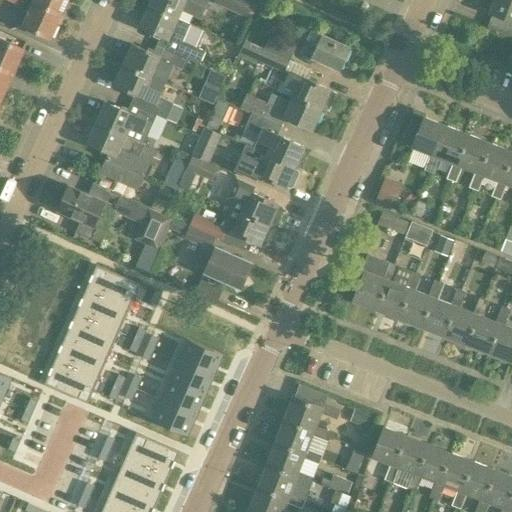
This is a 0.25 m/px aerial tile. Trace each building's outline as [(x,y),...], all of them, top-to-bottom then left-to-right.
[(60,16),(67,0),(33,0),(32,3),(60,16)] [(150,0),(148,6),(177,19),(181,11),(199,20),(208,0),(150,0)] [(214,0),(214,2),(247,17),(254,0),(214,0)] [(511,0),(493,0),(489,13),(511,22),(511,29),(509,36),(511,37),(511,0)] [(50,40),(60,16),(32,3),(21,27),(50,40)] [(167,40),(163,48),(202,66),(207,55),(191,47),(182,42),(190,25),(177,19),(148,6),(139,27),(167,40)] [(270,35),(263,50),(289,61),(295,47),(270,35)] [(321,36),(317,46),(304,40),(300,51),(312,57),(311,59),(339,71),(349,49),(321,36)] [(0,68),(13,75),(24,50),(0,39),(0,68)] [(245,40),(240,51),(258,59),(263,48),(245,40)] [(163,48),(159,57),(131,44),(122,65),(151,78),(151,77),(155,69),(167,75),(171,65),(181,70),(181,68),(197,76),(202,66),(163,48)] [(289,61),(263,50),(258,62),(284,73),(289,61)] [(151,77),(151,78),(122,65),(112,85),(133,95),(129,103),(155,115),(167,120),(167,119),(166,119),(173,103),(159,96),(165,83),(151,77)] [(212,67),(200,97),(215,103),(227,73),(212,67)] [(0,97),(2,98),(13,75),(0,68),(0,97)] [(335,95),(333,92),(289,72),(284,82),(280,81),(276,90),(292,98),(320,110),(321,109),(325,111),(328,109),(335,95)] [(311,131),(320,110),(292,98),(290,103),(271,94),(267,103),(246,94),(240,109),(251,114),(280,127),(284,118),(311,131)] [(155,115),(129,103),(125,112),(104,103),(95,123),(125,136),(143,144),(147,135),(155,115)] [(270,146),(266,156),(294,168),(303,148),(277,136),(280,127),(251,114),(246,126),(261,133),(258,141),(270,146)] [(423,118),(420,126),(410,122),(401,144),(429,155),(423,171),(432,174),(438,159),(434,157),(446,127),(423,118)] [(108,154),(107,157),(113,160),(125,166),(131,154),(149,162),(150,158),(140,153),(143,145),(143,144),(125,136),(95,123),(86,144),(108,154)] [(209,162),(221,135),(204,127),(192,155),(209,162)] [(454,183),(461,167),(457,166),(469,136),(446,127),(434,157),(438,159),(452,164),(446,179),(454,183)] [(477,192),(483,176),(479,174),(491,145),(469,136),(457,166),(461,167),(475,173),(468,188),(477,192)] [(499,200),(505,185),(501,183),(511,155),(511,152),(491,145),(479,174),(483,176),(497,181),(490,197),(499,200)] [(285,188),(294,168),(266,156),(252,149),(245,146),(241,155),(246,157),(238,173),(255,181),(258,176),(285,188)] [(137,189),(149,162),(131,154),(125,166),(113,160),(107,157),(100,173),(137,189)] [(511,155),(501,183),(505,185),(511,187),(511,155)] [(211,181),(217,168),(192,157),(186,170),(211,181)] [(175,159),(164,182),(173,186),(184,163),(175,159)] [(283,210),(281,207),(251,193),(254,186),(236,178),(227,198),(228,199),(224,206),(240,213),(268,226),(269,224),(273,225),(277,224),(283,210)] [(109,191),(104,203),(67,187),(57,211),(80,221),(75,232),(91,239),(96,227),(94,225),(100,211),(112,217),(114,213),(112,212),(114,208),(120,195),(109,191)] [(399,196),(382,190),(377,202),(394,209),(399,196)] [(150,209),(120,195),(114,208),(112,212),(114,213),(141,224),(143,225),(150,209)] [(259,246),(268,226),(240,213),(224,206),(220,214),(224,216),(220,224),(226,227),(232,230),(231,233),(259,246)] [(173,219),(150,209),(143,225),(141,224),(134,238),(160,249),(173,219)] [(221,239),(226,227),(220,224),(194,213),(189,225),(221,239)] [(403,235),(408,223),(382,213),(376,225),(403,235)] [(405,237),(426,246),(432,230),(411,222),(405,237)] [(183,239),(199,245),(199,244),(210,248),(215,237),(189,226),(183,239)] [(443,234),(437,249),(451,255),(457,239),(443,234)] [(511,256),(511,242),(505,239),(500,252),(511,256)] [(199,244),(199,245),(190,266),(204,272),(204,273),(240,289),(251,265),(215,249),(214,250),(210,248),(199,244)] [(493,268),(497,258),(484,254),(480,263),(493,268)] [(352,301),(375,310),(386,280),(382,279),(369,273),(375,258),(366,255),(360,271),(363,272),(352,301)] [(511,274),(511,261),(499,256),(494,268),(511,274)] [(375,310),(397,319),(409,289),(405,287),(391,282),(397,267),(389,263),(382,279),(386,280),(375,310)] [(96,265),(85,289),(129,308),(139,284),(96,265)] [(397,319),(420,328),(431,298),(427,296),(413,291),(419,275),(411,272),(405,287),(409,289),(397,319)] [(420,328),(442,336),(454,306),(450,305),(436,299),(442,284),(433,281),(427,296),(431,298),(420,328)] [(85,289),(75,313),(118,332),(129,308),(85,289)] [(442,336),(464,345),(476,315),(472,313),(459,308),(465,293),(456,289),(450,305),(454,306),(442,336)] [(149,302),(157,305),(161,294),(154,291),(149,302)] [(464,345),(487,354),(499,324),(494,322),(481,317),(487,302),(478,298),(472,313),(476,315),(464,345)] [(499,324),(487,354),(510,363),(511,357),(511,328),(503,325),(509,310),(501,307),(494,322),(499,324)] [(75,313),(64,337),(108,356),(118,332),(75,313)] [(133,339),(141,342),(145,331),(138,328),(133,339)] [(146,347),(153,350),(158,339),(151,336),(146,347)] [(64,337),(54,360),(98,379),(108,356),(64,337)] [(141,342),(133,339),(129,350),(136,353),(141,342)] [(188,340),(179,361),(212,375),(221,355),(188,340)] [(153,350),(146,347),(141,358),(149,361),(153,350)] [(54,360),(44,384),(87,403),(98,379),(54,360)] [(179,361),(170,381),(204,395),(212,375),(179,361)] [(0,373),(0,397),(1,398),(10,378),(0,373)] [(113,386),(120,389),(125,378),(118,374),(113,386)] [(129,386),(136,389),(141,378),(134,375),(129,386)] [(170,381),(161,400),(195,415),(204,395),(170,381)] [(115,400),(120,389),(113,386),(108,397),(115,400)] [(136,389),(129,386),(124,397),(131,400),(136,389)] [(323,405),(322,408),(292,396),(283,419),(313,431),(314,427),(320,413),(335,419),(338,411),(323,405)] [(30,398),(25,409),(32,412),(37,401),(30,398)] [(161,400),(152,421),(186,436),(195,415),(161,400)] [(28,423),(32,412),(25,409),(20,420),(28,423)] [(313,431),(283,419),(274,442),(304,454),(306,449),(311,436),(326,442),(330,433),(314,427),(313,431)] [(394,466),(406,436),(383,427),(371,457),(390,465),(383,480),(392,484),(398,468),(394,466)] [(136,433),(125,457),(169,476),(179,452),(136,433)] [(107,436),(102,447),(109,450),(114,439),(107,436)] [(428,445),(406,436),(394,466),(398,468),(412,473),(406,490),(414,493),(420,477),(417,475),(428,445)] [(7,449),(15,453),(20,442),(12,438),(7,449)] [(274,442),(271,449),(266,464),(296,476),(297,472),(303,458),(318,464),(321,455),(306,449),(304,454),(274,442)] [(451,453),(428,445),(417,475),(420,477),(434,482),(428,498),(437,501),(443,485),(439,484),(451,453)] [(105,462),(109,450),(102,447),(97,458),(105,462)] [(344,471),(338,469),(343,453),(327,448),(312,493),(334,501),(344,471)] [(473,462),(451,453),(439,484),(443,485),(457,491),(451,506),(459,509),(465,494),(461,493),(473,462)] [(125,457),(115,481),(158,500),(169,476),(125,457)] [(496,471),(473,462),(461,493),(465,494),(479,500),(474,511),(484,511),(488,503),(484,501),(496,471)] [(296,476),(266,464),(257,486),(287,498),(289,494),(294,480),(309,487),(313,478),(297,472),(296,476)] [(511,494),(511,476),(496,471),(484,501),(488,503),(501,508),(499,511),(509,511),(510,511),(506,510),(511,494)] [(115,481),(104,505),(121,511),(152,511),(158,500),(115,481)] [(82,494),(89,497),(94,486),(86,483),(82,494)] [(287,498),(257,486),(248,509),(255,511),(281,511),(285,503),(301,509),(304,500),(289,494),(287,498)] [(89,497),(82,494),(77,505),(84,508),(89,497)] [(24,511),(27,511),(36,511),(39,508),(28,503),(24,511)]
